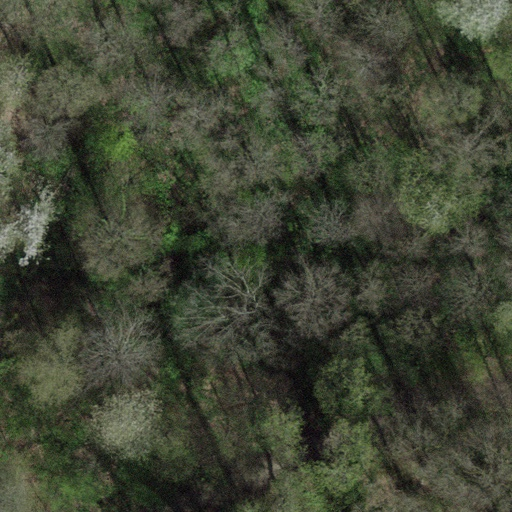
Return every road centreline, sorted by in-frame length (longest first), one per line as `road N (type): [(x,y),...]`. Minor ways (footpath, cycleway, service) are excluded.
road 1 (track): [(454,394),(303,437),(260,429),(203,376),(123,269),(88,251),(0,271)]
road 2 (track): [(142,511),(454,394),(511,391)]
road 3 (track): [(123,269),(321,0)]
